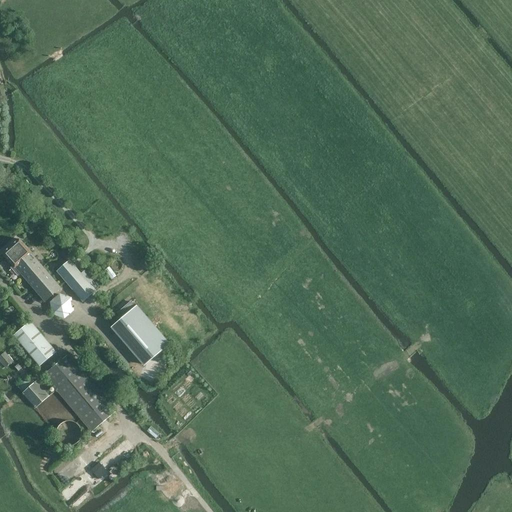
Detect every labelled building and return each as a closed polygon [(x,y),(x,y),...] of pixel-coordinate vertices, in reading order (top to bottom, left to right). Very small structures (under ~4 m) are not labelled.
[(32,254),(19,240),(3,254),(13,266),(10,268),(18,276),(20,274),(45,303),(61,288),(32,254)] [(64,250),(59,255),(65,261),(70,256),(64,250)] [(56,271),(83,303),(96,291),(69,260),(56,271)] [(77,308),(62,291),(48,303),(63,320),(77,308)] [(121,319),(112,327),(145,365),(168,345),(135,307),(131,301),(116,314),(121,319)] [(39,367),(55,354),(29,323),(13,336),(39,367)] [(6,352),(0,356),(0,359),(5,366),(13,360),(6,352)] [(115,412),(68,355),(44,376),(91,432),(115,412)] [(48,396),(35,382),(23,394),(35,408),(48,396)] [(77,429),(77,428),(77,426),(77,424),(75,421),(74,419),(72,418),(69,416),(65,415),(63,415),(60,416),(58,417),(56,419),(54,421),(53,423),(52,425),(51,428),(52,433),(53,435),(55,437),(57,439),(58,440),(63,442),(67,441),(69,441),(73,439),(74,437),(76,435),(77,432),(77,429)]
